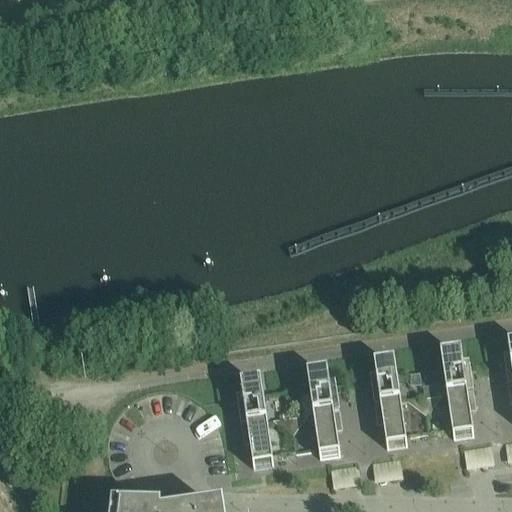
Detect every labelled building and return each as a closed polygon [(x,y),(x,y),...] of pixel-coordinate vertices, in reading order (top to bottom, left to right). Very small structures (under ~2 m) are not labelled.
[(470,367),(463,368),(462,358),(442,361),(448,399),(468,396),(468,397),(474,396),(470,367)] [(375,371),(377,380),(371,381),(375,411),(381,410),(381,409),(401,406),(396,368),(375,371)] [(336,386),(330,387),(329,378),(308,381),(314,419),(334,416),(334,417),(340,416),(336,386)] [(268,426),(262,388),(242,391),(243,400),(237,401),(241,430),(248,430),(248,429),(268,426)] [(474,438),(468,397),(468,396),(448,399),(454,441),(474,438)] [(442,400),(425,403),(428,420),(442,400)] [(428,420),(425,403),(407,406),(428,420)] [(408,448),(406,440),(401,406),(381,409),(381,410),(387,451),(408,448)] [(340,458),(334,417),(334,416),(314,419),(320,461),(340,458)] [(309,420),(292,423),(294,440),(309,420)] [(294,440),(292,423),(274,426),(294,440)] [(274,468),(273,460),(268,426),(248,429),(248,430),(254,471),(274,468)]
